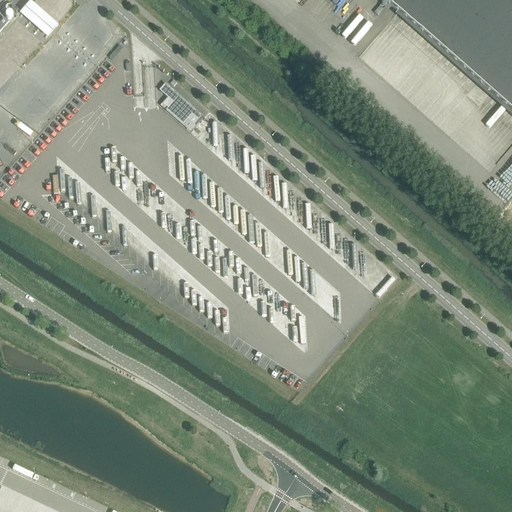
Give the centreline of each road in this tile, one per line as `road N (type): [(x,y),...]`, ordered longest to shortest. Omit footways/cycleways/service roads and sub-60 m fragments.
road 1 (unclassified): [(105,0),(511,358)]
road 2 (tertiary): [(293,469),(0,285)]
